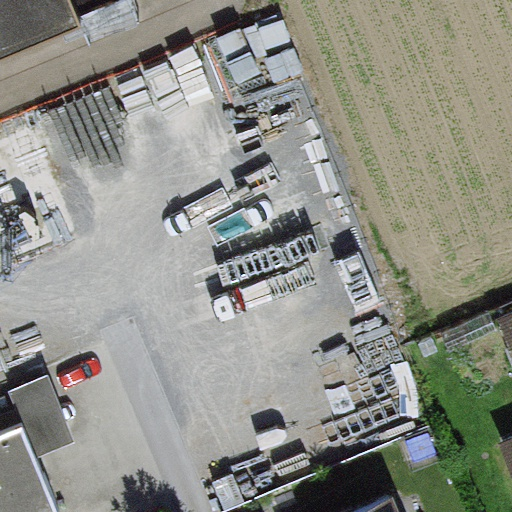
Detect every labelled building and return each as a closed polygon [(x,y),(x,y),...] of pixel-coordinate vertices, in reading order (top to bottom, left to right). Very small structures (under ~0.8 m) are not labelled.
[(0,0),(0,29),(70,0),(0,0)] [(511,304),(498,311),(511,344),(511,304)] [(11,383),(23,411),(39,449),(75,434),(49,368),(11,383)] [(39,449),(23,411),(0,420),(0,511),(48,511),(63,506),(39,449)] [(511,428),(501,433),(511,458),(511,428)] [(405,511),(392,482),(322,511),(405,511)]
